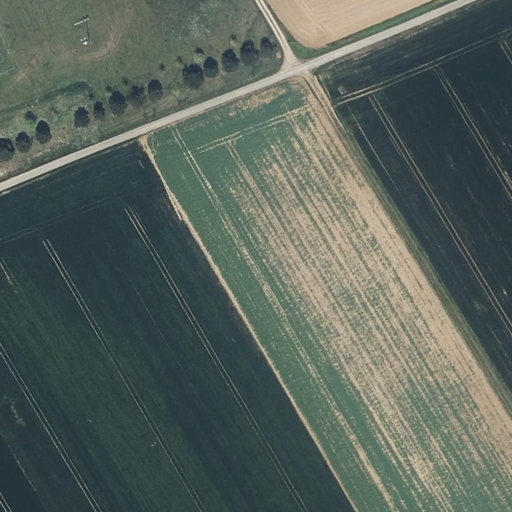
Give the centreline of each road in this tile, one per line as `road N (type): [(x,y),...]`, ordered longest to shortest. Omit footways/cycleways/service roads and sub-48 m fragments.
road 1 (unclassified): [(0,186),(468,0)]
road 2 (track): [(304,66),(511,400)]
